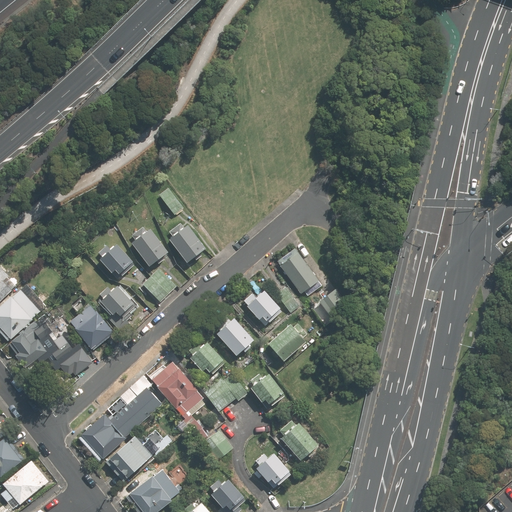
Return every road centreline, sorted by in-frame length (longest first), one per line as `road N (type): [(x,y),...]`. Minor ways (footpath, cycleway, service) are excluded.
road 1 (residential): [(44,435),(303,210)]
road 2 (primary): [(394,380),(453,124),(475,81)]
road 3 (motorway): [(168,0),(0,147)]
road 4 (primary): [(460,254),(418,465)]
road 5 (primary): [(475,81),(477,130),(460,254)]
road 6 (primary): [(394,380),(437,279),(460,254)]
road 7 (primary): [(362,511),(394,380)]
